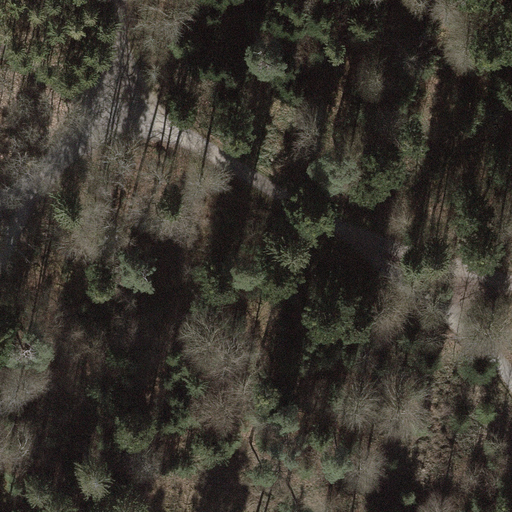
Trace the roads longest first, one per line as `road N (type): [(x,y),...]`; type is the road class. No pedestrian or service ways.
road 1 (track): [(125,107),(352,235)]
road 2 (track): [(511,379),(492,345),(352,235)]
road 3 (track): [(352,235),(511,281)]
road 4 (track): [(125,107),(0,38)]
